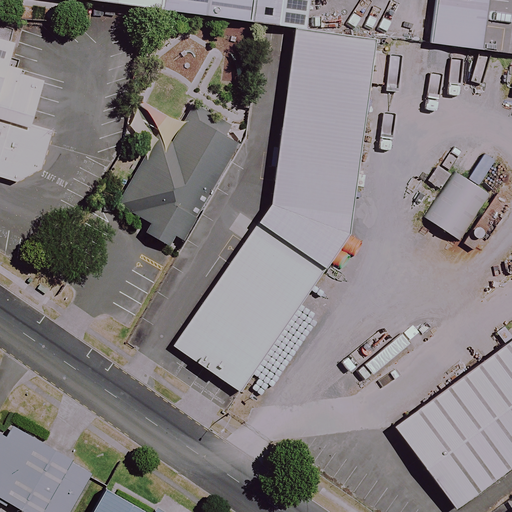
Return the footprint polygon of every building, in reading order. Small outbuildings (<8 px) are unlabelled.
[(145,15),(147,0),(69,0),(69,5),(145,15)] [(147,0),(145,15),(238,28),(242,0),(147,0)] [(296,35),(300,0),(242,0),(238,28),(296,35)] [(478,0),(422,0),(415,48),(469,56),(478,0)] [(357,47),(277,37),(255,208),(160,351),(223,397),(332,238),(357,47)] [(0,184),(25,173),(35,136),(17,127),(32,82),(0,72),(0,51),(2,45),(0,44),(0,184)] [(389,67),(373,65),(367,133),(383,134),(389,67)] [(163,250),(225,152),(207,141),(213,132),(177,110),(157,142),(148,136),(100,211),(163,250)] [(448,242),(476,197),(441,175),(412,220),(448,242)] [(511,331),(377,430),(436,511),(445,511),(511,463),(511,331)] [(0,428),(0,507),(7,511),(52,511),(76,476),(0,428)] [(118,511),(91,497),(82,511),(118,511)]
